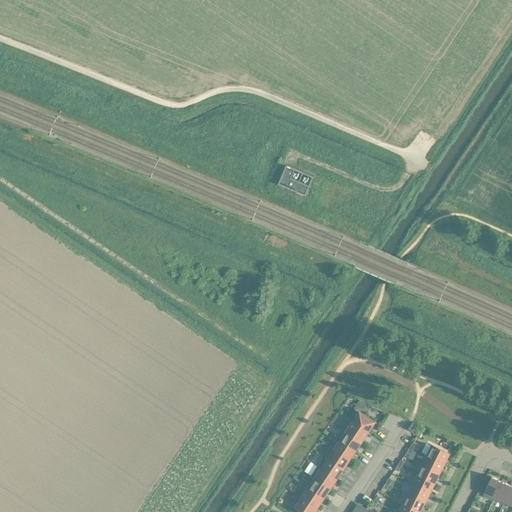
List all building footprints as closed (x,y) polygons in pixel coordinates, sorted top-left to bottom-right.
[(312,177),(286,166),(278,185),(305,196),(312,177)] [(348,419),(367,432),(374,422),(355,409),(348,419)] [(361,441),(367,432),(348,419),(342,429),(361,441)] [(336,438),(354,451),(361,441),(342,429),(336,438)] [(348,460),(354,451),(336,438),(329,448),(348,460)] [(426,456),(443,464),(448,454),(431,446),(426,456)] [(323,457),(342,470),(348,460),(329,448),(323,457)] [(443,464),(426,456),(421,465),(438,474),(443,464)] [(323,457),(317,466),(335,479),(342,470),(323,457)] [(438,474),(421,465),(417,475),(434,483),(438,474)] [(317,466),(310,476),(329,489),(335,479),(317,466)] [(429,493),(434,483),(417,475),(412,485),(429,493)] [(323,498),(329,489),(310,476),(304,485),(323,498)] [(483,493),(494,498),(501,482),(491,477),(483,493)] [(511,486),(501,482),(494,498),(503,502),(511,486)] [(298,495),(316,507),(323,498),(304,485),(298,495)] [(429,493),(412,485),(407,494),(403,492),(402,492),(424,503),(429,493)] [(511,486),(503,502),(511,506),(511,486)] [(418,511),(419,511),(424,503),(402,492),(398,502),(418,511)] [(298,495),(291,505),(301,511),(313,511),(316,507),(298,495)] [(418,511),(398,502),(397,502),(402,504),(397,511),(418,511)]
